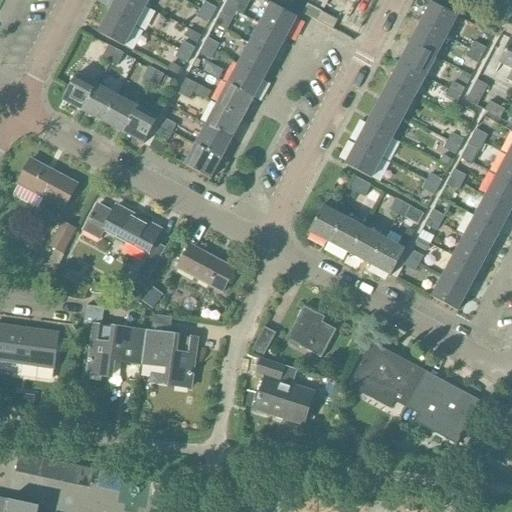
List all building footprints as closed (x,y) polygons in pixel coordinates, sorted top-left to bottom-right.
[(135,27),(146,7),(134,0),(116,0),(109,13),(135,27)] [(243,15),(247,9),(251,0),(228,0),(220,15),(232,21),(237,13),(238,12),(243,15)] [(209,24),(217,9),(205,2),(197,18),(209,24)] [(422,22),(421,24),(446,38),(448,35),(458,17),(440,8),(432,3),(422,22)] [(271,4),(260,25),(286,39),(297,18),(271,4)] [(308,5),(303,14),(309,17),(317,22),(322,12),(308,5)] [(322,12),(317,22),(318,23),(333,30),(338,21),(324,13),(322,12)] [(109,13),(99,34),(125,47),(135,27),(109,13)] [(215,25),(226,31),(232,21),(220,15),(215,25)] [(410,43),(410,45),(436,58),(436,57),(446,38),(421,24),(410,43)] [(250,43),(249,45),(275,59),(276,57),(286,39),(260,25),(250,43)] [(188,29),(184,37),(197,44),(201,36),(188,29)] [(211,60),(220,45),(207,38),(200,54),(211,60)] [(511,39),(511,40),(500,64),(511,69),(511,70),(507,80),(511,82),(511,39)] [(478,64),(486,49),(474,42),(466,58),(478,64)] [(187,64),(195,49),(183,43),(176,58),(187,64)] [(109,46),(102,57),(110,62),(117,50),(109,45),(109,46)] [(239,64),(265,78),(266,76),(275,59),(249,45),(239,64)] [(410,45),(399,64),(425,78),(436,58),(410,45)] [(117,50),(110,62),(111,62),(118,66),(124,54),(124,53),(117,50)] [(171,63),(167,70),(180,77),(183,70),(171,63)] [(239,64),(228,85),(254,99),(265,78),(239,64)] [(415,97),(425,78),(399,64),(389,84),(415,97)] [(149,67),(143,79),(150,83),(151,84),(157,71),(149,67)] [(157,71),(151,84),(158,88),(164,75),(158,72),(157,71)] [(462,72),(458,80),(467,85),(470,79),(471,77),(462,72)] [(84,112),(97,86),(77,75),(63,101),(84,112)] [(186,78),(182,86),(194,93),(207,100),(211,93),(198,85),(187,79),(186,78)] [(477,107),(488,86),(477,81),(466,101),(477,107)] [(449,90),(461,97),(461,96),(465,89),(453,83),(449,90)] [(378,104),(404,118),(404,117),(415,97),(389,84),(378,104)] [(243,119),(254,99),(228,85),(217,105),(243,119)] [(97,86),(84,112),(103,122),(117,97),(97,86)] [(182,86),(177,94),(178,94),(178,95),(190,101),(193,94),(194,93),(182,86)] [(449,90),(445,98),(457,105),(461,97),(449,90)] [(117,97),(103,122),(104,123),(125,134),(138,108),(118,97),(117,97)] [(500,119),(505,110),(489,102),(484,111),(500,119)] [(378,104),(367,124),(393,137),(404,118),(378,104)] [(232,139),(243,119),(217,105),(206,126),(232,139)] [(138,108),(125,134),(144,144),(158,119),(138,108)] [(160,127),(172,133),(176,125),(164,119),(160,127)] [(367,124),(356,145),(382,159),(393,137),(367,124)] [(221,160),(232,139),(206,126),(195,146),(221,160)] [(169,141),(172,133),(160,127),(156,134),(169,141)] [(479,151),(484,142),(487,136),(476,129),(467,145),(479,151)] [(456,156),(464,140),(452,133),(444,149),(456,156)] [(153,140),(150,146),(161,153),(165,146),(153,140)] [(356,145),(345,165),(371,179),(382,159),(356,145)] [(210,180),(221,160),(195,146),(184,166),(210,180)] [(443,155),(440,161),(447,165),(450,159),(443,155)] [(511,159),(507,156),(496,177),(511,185),(511,159)] [(64,210),(78,185),(31,160),(18,185),(64,210)] [(458,192),(466,176),(454,170),(446,186),(458,192)] [(434,196),(443,181),(431,174),(422,189),(434,196)] [(365,198),(371,186),(356,177),(350,190),(365,198)] [(496,178),(486,197),(511,211),(511,209),(511,185),(496,177),(496,178)] [(484,199),(474,218),(500,231),(510,213),(511,211),(486,197),(484,199)] [(396,199),(389,211),(404,219),(404,218),(410,207),(396,199)] [(113,213),(98,205),(83,232),(100,241),(106,231),(117,237),(116,239),(135,249),(137,248),(147,253),(136,275),(148,281),(166,248),(156,242),(162,230),(117,206),(113,213)] [(331,244),(345,218),(324,207),(310,233),(331,244)] [(410,207),(404,218),(418,225),(424,214),(410,207)] [(437,232),(445,217),(433,210),(425,226),(437,232)] [(345,218),(331,244),(350,254),(364,229),(345,218)] [(473,220),(464,237),(490,251),(499,233),(500,231),(474,218),(473,220)] [(64,255),(77,230),(63,222),(49,247),(64,255)] [(364,229),(350,254),(370,265),(384,239),(364,229)] [(29,236),(23,246),(37,253),(43,243),(45,240),(30,233),(29,236)] [(463,240),(453,258),(479,271),(488,255),(490,251),(464,237),(463,240)] [(418,238),(414,246),(426,252),(430,244),(418,238)] [(384,239),(370,265),(391,276),(405,250),(384,239)] [(223,294),(236,270),(191,246),(178,270),(223,294)] [(415,272),(419,264),(423,256),(412,251),(404,266),(415,272)] [(452,260),(442,278),(469,291),(478,274),(479,271),(453,258),(452,260)] [(432,297),(432,298),(458,312),(468,293),(469,291),(442,278),(432,297)] [(92,283),(91,293),(102,295),(104,284),(92,283)] [(151,288),(141,301),(152,310),(163,296),(151,288)] [(132,290),(128,298),(139,304),(143,296),(132,290)] [(85,319),(84,324),(96,326),(90,375),(110,378),(112,361),(141,365),(145,332),(141,332),(115,329),(102,327),(104,309),(87,306),(85,319)] [(321,358),(336,330),(314,319),(317,314),(304,307),(286,339),(321,358)] [(145,332),(141,365),(142,365),(171,369),(169,386),(189,389),(195,339),(190,338),(176,337),(170,336),(172,319),(173,318),(153,316),(151,333),(146,332),(145,332)] [(0,362),(54,370),(59,335),(0,326),(0,362)] [(264,356),(275,334),(264,327),(252,351),(264,356)] [(411,401),(424,377),(411,370),(413,366),(371,344),(351,382),(380,397),(378,402),(390,409),(398,394),(411,401)] [(295,375),(297,370),(261,359),(257,374),(266,377),(255,411),(303,426),(314,392),(280,382),(283,371),(295,375)] [(424,377),(411,401),(424,408),(416,423),(428,430),(431,425),(460,440),(481,402),(439,380),(437,384),(424,377)] [(322,445),(322,447),(330,448),(330,446),(331,437),(323,437),(322,445)] [(490,452),(488,457),(501,464),(505,455),(494,449),(492,448),(490,452)] [(20,454),(16,473),(41,478),(44,459),(20,454)] [(0,511),(38,511),(39,507),(9,500),(0,498),(0,511)]
